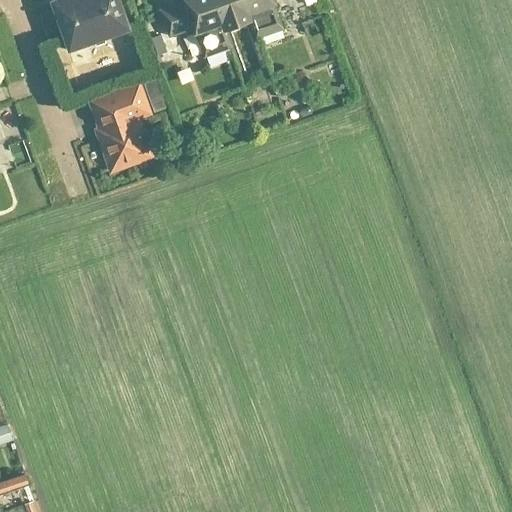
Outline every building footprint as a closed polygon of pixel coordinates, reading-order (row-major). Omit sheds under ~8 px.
[(58,0),(49,3),(67,52),(91,43),(93,48),(104,44),(103,40),(127,31),(116,0),(58,0)] [(221,53),(202,0),(180,0),(182,4),(159,13),(168,38),(191,29),(200,54),(202,60),(221,53)] [(264,38),(249,0),(202,0),(221,53),(229,50),(227,44),(222,31),(247,22),(253,42),(264,38)] [(249,0),(264,38),(281,32),(272,0),(249,0)] [(314,0),(300,0),(304,8),(316,4),(314,0)] [(119,68),(94,77),(100,92),(125,83),(119,68)] [(141,86),(151,115),(165,111),(156,81),(141,86)] [(137,86),(89,103),(106,151),(102,152),(110,172),(131,165),(129,161),(149,154),(136,119),(148,115),(137,86)] [(0,446),(11,443),(6,427),(0,428),(0,446)] [(23,475),(0,483),(0,494),(27,485),(23,475)] [(35,511),(32,502),(22,506),(24,511),(35,511)]
